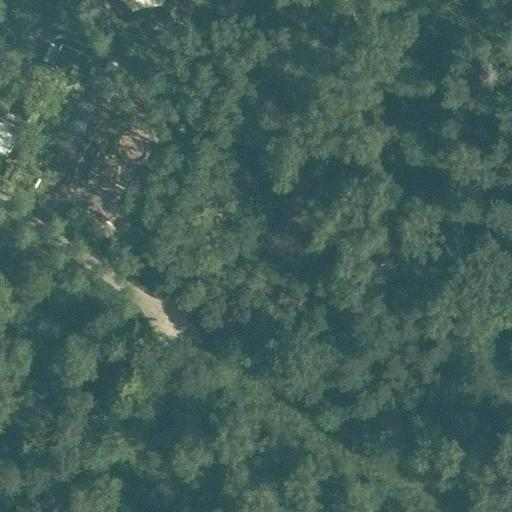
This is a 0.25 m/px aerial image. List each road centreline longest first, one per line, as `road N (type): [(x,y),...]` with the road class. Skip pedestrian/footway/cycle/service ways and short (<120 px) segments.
road 1 (track): [(460,511),(171,318),(314,0)]
road 2 (unclassified): [(85,511),(171,318),(0,201)]
